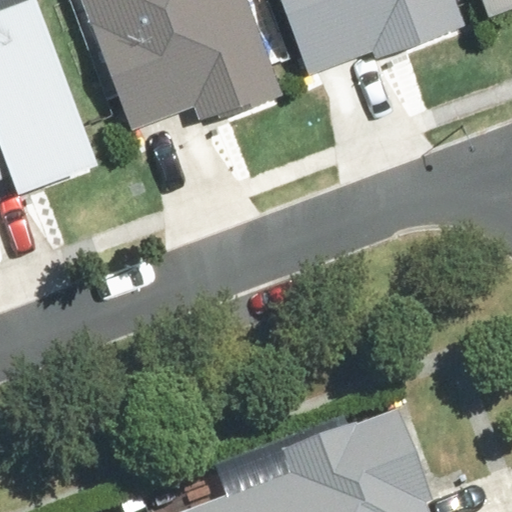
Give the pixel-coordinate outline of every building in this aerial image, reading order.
[(113,163),(50,0),(0,0),(0,195),(4,205),(113,163)] [(298,96),(260,0),(93,0),(146,132),(184,117),(192,138),(298,96)] [(292,0),(323,82),(473,27),(462,0),(292,0)] [(511,0),(500,0),(506,15),(511,12),(511,0)] [(432,511),(399,416),(354,432),(351,423),(285,446),(295,475),(187,511),(432,511)]
